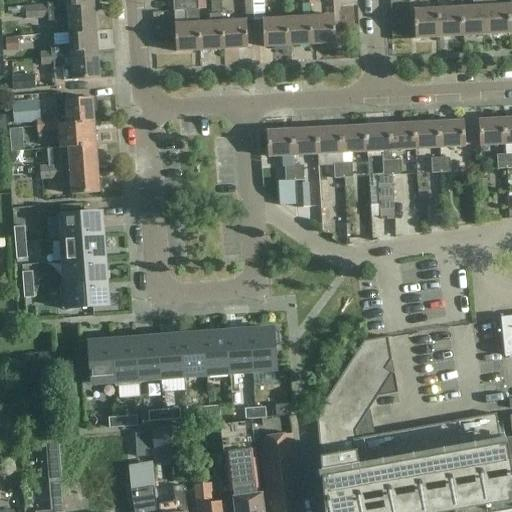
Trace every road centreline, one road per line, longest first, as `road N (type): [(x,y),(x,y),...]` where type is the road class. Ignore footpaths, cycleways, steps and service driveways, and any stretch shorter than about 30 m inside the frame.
road 1 (residential): [(245,106),(257,287),(156,295),(142,109)]
road 2 (residential): [(376,97),(511,89)]
road 3 (residential): [(245,106),(376,97)]
